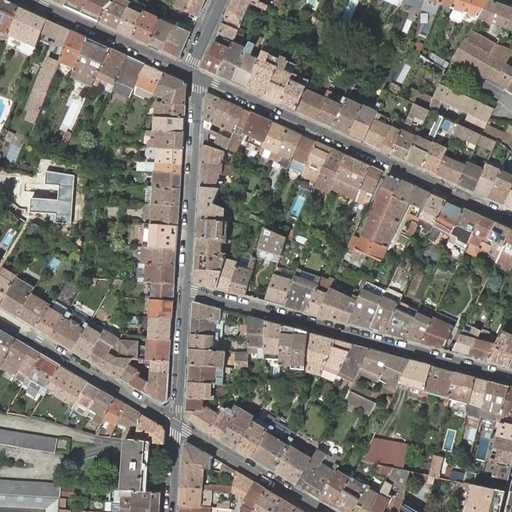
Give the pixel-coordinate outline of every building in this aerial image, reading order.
[(0,0),(0,31),(9,35),(21,8),(2,0),(0,0)] [(69,0),(67,7),(99,22),(105,9),(113,2),(108,0),(69,0)] [(105,9),(99,22),(119,31),(129,9),(130,4),(131,3),(125,0),(114,0),(113,1),(113,2),(105,9)] [(178,0),(175,6),(183,10),(199,17),(206,0),(205,0),(178,0)] [(237,27),(236,29),(239,30),(240,28),(251,3),(245,0),(233,0),(226,18),(238,23),(237,27)] [(245,0),(251,3),(265,9),(267,10),(268,6),(260,2),(261,0),(245,0)] [(404,0),(402,2),(422,10),(425,0),(404,0)] [(457,0),(442,0),(441,4),(454,9),(457,0)] [(457,0),(454,9),(467,14),(472,0),(457,0)] [(472,0),(467,14),(479,18),(481,16),(489,0),(472,0)] [(511,18),(511,7),(490,0),(489,0),(481,16),(479,18),(492,25),(493,23),(506,29),(511,18)] [(129,9),(119,31),(134,37),(143,16),(145,12),(141,9),(139,13),(131,10),(133,6),(130,4),(129,9)] [(21,8),(9,35),(37,48),(44,31),(48,20),(21,8)] [(454,9),(450,16),(462,21),(467,14),(454,9)] [(150,45),(161,19),(145,12),(143,16),(134,37),(150,45)] [(165,52),(176,26),(161,19),(150,45),(165,52)] [(60,25),(48,20),(44,31),(55,37),(60,25)] [(223,23),(219,33),(225,35),(235,39),(238,33),(239,30),(236,29),(223,23)] [(72,31),(60,25),(55,37),(68,43),(72,31)] [(180,59),(192,33),(188,32),(176,26),(165,52),(180,59)] [(497,44),(471,30),(465,39),(491,54),(497,44)] [(89,39),(72,31),(68,43),(60,62),(60,63),(56,73),(59,75),(64,64),(76,69),(89,39)] [(203,69),(218,76),(231,48),(221,44),(223,38),(225,35),(219,33),(215,42),(204,68),(203,68),(203,69)] [(231,48),(218,76),(233,83),(246,53),(238,49),(240,45),(244,35),(238,33),(235,39),(233,42),(231,48)] [(100,44),(89,39),(76,69),(73,78),(76,79),(76,80),(76,81),(77,81),(88,86),(89,86),(90,86),(94,87),(95,85),(98,78),(111,49),(100,44)] [(465,39),(454,56),(455,60),(496,83),(507,63),(491,54),(465,39)] [(246,53),(233,83),(248,89),(261,59),(252,56),(256,45),(251,42),(248,49),(246,53)] [(261,59),(248,89),(265,97),(282,56),(279,55),(282,50),(275,46),(273,46),(267,43),(264,51),(261,59)] [(413,43),(411,49),(419,53),(421,47),(413,43)] [(511,50),(497,44),(491,54),(507,63),(511,65),(511,50)] [(286,48),(282,56),(265,97),(282,105),(294,74),(303,56),(286,48)] [(128,57),(111,49),(98,78),(95,85),(98,87),(102,80),(115,86),(117,82),(128,57)] [(431,52),(428,59),(434,62),(435,63),(439,57),(431,52)] [(320,58),(329,62),(331,57),(322,53),(320,58)] [(427,58),(421,54),(417,61),(430,68),(434,62),(428,59),(427,58)] [(60,63),(60,62),(50,57),(37,89),(28,112),(39,116),(48,94),(56,73),(60,63)] [(115,86),(113,90),(130,98),(134,90),(136,86),(136,84),(145,64),(128,57),(117,82),(115,86)] [(439,57),(435,63),(446,70),(450,63),(439,57)] [(511,65),(507,63),(496,83),(507,89),(511,81),(511,65)] [(166,74),(145,64),(136,84),(157,93),(166,74)] [(187,83),(166,74),(157,93),(165,97),(164,103),(172,105),(174,105),(186,105),(187,84),(187,83)] [(294,74),(282,105),(297,111),(307,89),(310,81),(305,79),(298,76),(294,74)] [(439,85),(442,79),(434,76),(430,85),(438,88),(439,85)] [(73,78),(70,85),(91,94),(94,87),(90,86),(89,86),(88,86),(77,81),(76,81),(76,80),(76,79),(73,78)] [(435,99),(430,111),(438,115),(442,101),(470,114),(467,120),(464,122),(463,127),(480,135),(485,124),(492,109),(442,86),(445,79),(442,78),(442,79),(439,85),(438,88),(435,99)] [(345,106),(334,128),(349,135),(355,122),(363,106),(352,101),(356,92),(360,83),(357,81),(353,90),(348,99),(345,106)] [(307,89),(297,111),(318,121),(329,99),(332,93),(336,86),(332,84),(328,90),(325,97),(307,89)] [(430,111),(435,99),(413,89),(407,101),(415,104),(430,111)] [(359,94),(356,92),(352,101),(363,106),(367,98),(368,98),(363,95),(359,94)] [(212,124),(222,99),(208,93),(207,93),(207,94),(205,120),(212,124)] [(367,98),(363,106),(374,111),(378,103),(377,102),(373,101),(367,98)] [(212,124),(223,129),(234,104),(222,99),(212,124)] [(329,99),(318,121),(334,128),(345,106),(329,99)] [(185,119),(186,105),(174,105),(172,105),(164,103),(153,101),(150,106),(156,107),(157,105),(158,105),(161,106),(160,117),(185,119)] [(355,122),(349,135),(365,142),(370,129),(375,119),(378,113),(381,105),(378,103),(374,111),(363,106),(355,122)] [(234,134),(245,109),(234,104),(223,129),(234,134)] [(425,121),(430,111),(415,104),(409,118),(407,122),(406,123),(412,126),(413,120),(415,116),(425,121)] [(244,133),(253,113),(245,109),(234,134),(231,140),(228,149),(236,152),(240,143),(244,133)] [(25,119),(36,123),(39,116),(28,112),(25,119)] [(264,142),(273,122),(253,113),(244,133),(248,135),(245,142),(261,149),(262,147),(264,142)] [(370,129),(365,142),(383,150),(393,127),(390,126),(383,122),(379,121),(382,115),(378,113),(375,119),(370,129)] [(418,137),(407,161),(422,168),(433,144),(433,143),(445,118),(439,115),(427,141),(418,137)] [(184,133),(185,119),(160,117),(159,117),(156,117),(155,117),(155,120),(154,128),(154,131),(158,132),(184,133)] [(277,154),(288,129),(273,122),(264,142),(262,147),(261,149),(259,154),(274,161),(277,154)] [(459,125),(452,122),(448,131),(455,134),(459,125)] [(511,137),(511,136),(509,135),(485,124),(480,135),(482,136),(497,142),(503,145),(505,146),(508,148),(511,137)] [(480,135),(463,127),(459,125),(455,134),(455,135),(474,144),(469,154),(472,156),(478,144),(482,136),(480,135)] [(227,150),(228,149),(231,140),(220,135),(210,130),(205,127),(204,141),(227,150)] [(393,127),(383,150),(392,155),(403,131),(404,129),(402,127),(401,127),(399,130),(393,127)] [(292,159),(303,136),(288,129),(277,154),(274,161),(277,162),(280,156),(283,157),(280,163),(288,167),(291,161),(292,159)] [(403,131),(392,155),(407,161),(418,137),(421,131),(421,130),(416,130),(416,136),(403,131)] [(61,143),(67,145),(73,134),(67,131),(61,143)] [(183,149),(184,133),(158,132),(154,131),(148,131),(148,135),(153,136),(154,136),(158,136),(157,140),(153,139),(149,143),(149,147),(153,148),(157,148),(183,149)] [(307,165),(317,142),(303,136),(292,159),(291,161),(288,167),(288,169),(302,175),(307,165)] [(497,142),(482,136),(478,144),(493,151),(497,142)] [(307,165),(302,175),(317,182),(321,172),(332,149),(317,142),(307,165)] [(433,144),(422,168),(437,175),(443,160),(445,156),(448,150),(437,145),(433,143),(433,144)] [(204,144),(202,163),(223,164),(225,152),(204,144)] [(182,165),(183,149),(157,148),(153,148),(153,151),(157,152),(156,160),(152,159),(152,163),(156,163),(182,165)] [(316,183),(315,187),(322,191),(324,186),(321,185),(326,174),(336,179),(347,155),(332,149),(321,172),(317,182),(316,183)] [(443,160),(437,175),(459,185),(468,167),(469,163),(470,161),(466,160),(464,165),(455,161),(458,154),(448,149),(448,150),(445,156),(443,160)] [(361,190),(371,166),(347,155),(336,179),(332,188),(357,199),(361,190)] [(155,171),(182,173),(182,165),(156,163),(152,163),(145,162),(137,162),(136,170),(147,171),(150,171),(155,171)] [(202,163),(201,188),(220,189),(224,182),(218,182),(218,179),(219,179),(220,175),(222,175),(234,176),(234,165),(231,165),(223,164),(202,163)] [(468,167),(459,185),(475,192),(484,170),(469,163),(468,167)] [(79,170),(45,164),(41,184),(76,190),(79,170)] [(484,170),(475,192),(489,199),(502,171),(487,164),(484,170)] [(357,215),(363,217),(368,206),(373,195),(383,172),(371,166),(361,190),(367,193),(363,203),(357,215)] [(502,171),(489,199),(504,205),(511,188),(511,175),(504,172),(506,168),(504,167),(502,171)] [(153,187),(181,189),(182,173),(155,171),(150,171),(150,175),(154,175),(154,183),(149,183),(149,187),(153,187)] [(332,189),(332,188),(336,179),(326,174),(321,185),(324,186),(327,187),(332,189)] [(389,174),(383,188),(395,193),(402,180),(389,174)] [(374,241),(388,247),(409,204),(417,187),(402,180),(395,193),(374,241)] [(180,206),(181,189),(153,187),(149,187),(149,190),(153,190),(152,204),(180,206)] [(417,187),(409,204),(411,205),(419,188),(417,187)] [(201,188),(199,220),(221,221),(221,212),(223,212),(224,209),(222,208),(213,204),(220,189),(201,188)] [(383,188),(361,235),(374,241),(395,193),(383,188)] [(425,211),(432,194),(419,188),(411,205),(413,205),(420,208),(416,216),(421,219),(421,218),(424,211),(425,211)] [(357,199),(356,200),(363,203),(367,193),(361,190),(357,199)] [(245,198),(253,202),(255,196),(247,192),(245,198)] [(432,232),(447,201),(432,194),(425,211),(424,211),(421,218),(421,219),(419,221),(419,224),(418,225),(432,232)] [(451,238),(452,236),(465,209),(447,201),(432,232),(429,239),(434,241),(439,231),(451,238)] [(178,226),(180,206),(152,204),(152,216),(146,215),(145,224),(151,224),(178,226)] [(456,245),(466,249),(468,246),(469,243),(474,234),(482,217),(465,209),(452,236),(459,239),(458,241),(456,245)] [(250,221),(262,226),(265,221),(249,214),(247,219),(250,221)] [(474,234),(469,243),(479,247),(483,238),(488,241),(489,239),(490,239),(497,223),(482,217),(474,234)] [(228,226),(228,222),(226,222),(221,221),(199,220),(197,238),(227,240),(227,237),(228,226)] [(418,225),(419,224),(413,221),(407,234),(412,237),(418,225)] [(504,246),(511,230),(511,229),(497,223),(490,239),(489,239),(488,241),(487,244),(489,246),(492,247),(494,241),(504,246)] [(25,232),(23,236),(26,237),(38,244),(46,230),(35,224),(33,225),(28,234),(25,232)] [(177,249),(178,226),(151,224),(145,224),(145,229),(151,229),(150,242),(144,242),(144,247),(177,249)] [(281,225),(277,233),(287,238),(291,239),(295,231),(281,225)] [(276,258),(279,260),(281,256),(287,238),(277,233),(265,228),(259,249),(258,253),(261,254),(262,250),(277,254),(276,258)] [(511,230),(504,246),(497,262),(503,265),(502,267),(510,271),(511,268),(511,267),(511,230)] [(382,260),(386,252),(388,247),(374,241),(361,235),(360,238),(355,236),(350,246),(348,251),(347,252),(353,255),(356,249),(363,252),(379,260),(382,260)] [(197,255),(226,257),(227,254),(226,254),(222,254),(222,243),(227,244),(227,240),(197,238),(197,255)] [(466,249),(466,251),(478,257),(482,249),(479,247),(469,243),(468,246),(466,249)] [(177,249),(144,247),(142,264),(147,264),(176,266),(177,249)] [(70,261),(80,266),(81,251),(76,248),(70,261)] [(360,258),(363,252),(356,249),(353,255),(360,258)] [(258,253),(257,256),(279,262),(279,260),(276,258),(277,254),(262,250),(261,254),(258,253)] [(222,271),(225,259),(226,257),(197,255),(196,270),(222,271)] [(230,291),(245,296),(253,270),(256,258),(252,256),(251,260),(248,269),(238,265),(230,291)] [(248,269),(251,260),(240,257),(239,263),(238,265),(248,269)] [(217,288),(230,291),(238,265),(239,263),(234,262),(228,260),(225,259),(222,271),(217,288)] [(483,265),(493,270),(495,265),(485,260),(483,265)] [(142,264),(139,264),(139,268),(146,268),(146,278),(139,278),(138,281),(146,282),(152,282),(175,284),(176,266),(147,264),(142,264)] [(0,305),(0,306),(14,282),(17,277),(19,274),(5,266),(1,274),(0,274),(0,305)] [(265,301),(285,306),(294,281),(279,275),(281,269),(281,267),(277,266),(274,274),(265,301)] [(279,275),(294,281),(296,276),(296,275),(281,269),(279,275)] [(285,306),(306,312),(317,289),(319,285),(322,278),(317,276),(315,283),(300,278),(302,271),(298,269),(296,275),(296,276),(294,281),(285,306)] [(195,282),(217,288),(222,271),(196,270),(195,281),(195,282)] [(315,283),(317,276),(302,271),(300,278),(315,283)] [(306,312),(319,315),(329,294),(322,291),(328,277),(323,275),(322,278),(319,285),(317,289),(306,312)] [(12,313),(17,316),(32,292),(35,287),(32,285),(33,285),(32,282),(23,276),(20,277),(19,278),(17,277),(14,282),(0,306),(12,313)] [(329,294),(331,288),(335,280),(328,277),(322,291),(329,294)] [(174,301),(175,284),(152,282),(152,291),(152,294),(152,296),(147,296),(146,300),(148,300),(151,300),(152,300),(174,301)] [(349,323),(370,329),(383,299),(384,297),(387,291),(384,290),(380,297),(376,295),(380,288),(368,282),(364,290),(363,291),(360,298),(359,301),(349,323)] [(319,315),(349,323),(359,301),(360,298),(363,291),(360,289),(357,297),(354,295),(353,298),(331,288),(329,294),(319,315)] [(370,329),(386,334),(397,309),(399,304),(400,302),(402,296),(399,294),(395,302),(388,299),(392,291),(388,289),(387,291),(384,297),(383,299),(370,329)] [(395,302),(399,294),(392,291),(388,299),(395,302)] [(26,322),(36,328),(49,306),(51,304),(53,300),(50,298),(48,302),(32,292),(17,316),(26,322)] [(49,335),(53,338),(66,316),(52,308),(56,302),(53,300),(51,304),(49,306),(36,328),(49,335)] [(173,319),(174,301),(152,300),(151,317),(173,319)] [(193,303),(192,319),(216,321),(220,321),(221,309),(219,308),(195,301),(193,303)] [(70,309),(56,302),(52,308),(66,316),(68,312),(70,309)] [(386,334),(406,339),(416,318),(418,312),(418,311),(416,310),(408,306),(400,302),(399,304),(397,309),(386,334)] [(429,317),(431,313),(420,308),(418,311),(418,312),(429,317)] [(87,320),(70,309),(68,312),(72,314),(69,319),(71,321),(72,320),(80,325),(80,326),(83,328),(83,327),(86,322),(87,320)] [(67,346),(75,350),(89,326),(90,325),(90,324),(94,317),(90,315),(86,322),(83,327),(83,328),(80,326),(80,325),(72,320),(71,321),(69,319),(72,314),(68,312),(66,316),(53,338),(67,346)] [(432,319),(433,317),(435,313),(432,312),(431,313),(429,317),(418,312),(416,318),(406,339),(421,343),(432,319)] [(456,322),(435,313),(433,317),(438,319),(437,323),(441,325),(443,321),(454,327),(456,322)] [(259,359),(265,359),(266,352),(266,321),(249,316),(249,325),(249,338),(248,347),(248,352),(259,352),(259,359)] [(171,341),(173,319),(151,317),(150,340),(171,341)] [(421,343),(444,350),(448,342),(454,327),(443,321),(441,325),(437,323),(438,319),(433,317),(432,319),(421,343)] [(192,319),(191,334),(215,336),(219,336),(220,333),(220,325),(220,321),(216,321),(192,319)] [(105,329),(92,321),(90,324),(90,325),(89,326),(102,334),(103,332),(105,329)] [(266,352),(265,359),(266,359),(269,359),(281,359),(281,352),(283,334),(283,326),(266,321),(266,352)] [(470,334),(474,327),(466,324),(463,331),(470,334)] [(240,325),(240,337),(249,338),(249,325),(240,325)] [(89,326),(75,350),(84,356),(88,359),(102,334),(89,326)] [(281,359),(281,365),(288,366),(288,368),(293,369),(293,367),(296,337),(296,334),(296,329),(283,326),(283,334),(281,352),(281,359)] [(469,356),(489,362),(496,346),(480,341),(482,337),(484,337),(486,331),(488,328),(484,326),(481,331),(477,340),(477,341),(469,356)] [(453,352),(469,356),(477,341),(477,340),(481,331),(474,327),(470,334),(463,331),(460,337),(453,352)] [(0,370),(1,368),(4,362),(16,338),(5,332),(1,329),(0,331),(0,370)] [(102,334),(88,359),(100,366),(103,368),(120,338),(105,329),(103,332),(102,334)] [(293,367),(293,369),(305,370),(305,369),(306,360),(308,338),(309,332),(296,329),(296,334),(296,337),(293,367)] [(480,341),(496,346),(500,337),(486,331),(484,337),(482,337),(480,341)] [(500,365),(511,368),(511,364),(511,334),(503,331),(500,337),(496,346),(489,362),(500,365)] [(336,340),(309,332),(308,338),(306,360),(305,369),(310,370),(317,372),(322,373),(323,369),(325,365),(332,348),(336,340)] [(191,334),(191,349),(218,351),(219,347),(219,340),(219,336),(215,336),(191,334)] [(121,343),(121,338),(121,337),(120,338),(103,368),(117,376),(121,378),(129,364),(133,359),(120,358),(121,343)] [(4,362),(1,368),(6,371),(10,365),(16,369),(14,372),(13,375),(15,376),(17,374),(19,371),(32,348),(20,341),(16,338),(4,362)] [(124,343),(125,339),(124,339),(121,338),(121,343),(120,358),(133,359),(138,359),(139,343),(129,342),(129,344),(124,343)] [(170,361),(171,341),(150,340),(147,340),(146,360),(151,360),(170,361)] [(353,345),(336,340),(332,348),(325,365),(323,369),(326,371),(335,375),(338,376),(348,355),(353,345)] [(348,386),(351,387),(353,383),(355,379),(364,360),(370,349),(353,345),(348,355),(338,376),(336,380),(340,382),(342,377),(343,374),(352,378),(350,381),(348,386)] [(17,374),(15,376),(18,378),(21,372),(28,376),(42,354),(34,349),(32,348),(19,371),(17,374)] [(191,349),(189,365),(225,367),(225,351),(218,351),(191,349)] [(351,387),(349,391),(353,393),(369,401),(373,393),(357,385),(359,380),(362,374),(378,382),(380,380),(384,370),(387,364),(391,355),(370,349),(364,360),(355,379),(353,383),(351,387)] [(237,368),(248,369),(248,353),(237,352),(237,368)] [(48,358),(42,354),(28,376),(24,384),(23,387),(27,389),(28,387),(32,381),(43,387),(39,393),(44,396),(47,390),(61,366),(48,358)] [(411,360),(391,355),(387,364),(384,370),(380,380),(392,385),(391,388),(391,389),(395,391),(400,382),(405,373),(411,360)] [(169,373),(170,361),(151,360),(146,360),(143,360),(143,364),(151,364),(150,371),(169,373)] [(432,366),(411,360),(405,373),(400,382),(411,385),(421,387),(419,396),(423,397),(425,392),(425,389),(432,366)] [(139,370),(129,364),(121,378),(129,383),(131,384),(136,375),(138,371),(139,370)] [(215,384),(223,384),(224,378),(224,372),(230,373),(230,368),(225,367),(189,365),(188,382),(215,384)] [(61,399),(64,393),(76,374),(66,369),(61,366),(47,390),(51,393),(61,399)] [(456,373),(432,366),(425,389),(425,392),(423,397),(427,398),(428,393),(446,398),(444,403),(445,406),(447,407),(449,399),(456,373)] [(139,376),(141,373),(138,371),(136,375),(131,384),(139,389),(143,391),(148,382),(139,376)] [(168,384),(169,373),(150,371),(149,383),(168,384)] [(476,378),(456,373),(449,399),(447,407),(451,408),(453,400),(470,404),(476,378)] [(60,399),(70,405),(74,408),(78,401),(90,383),(80,377),(76,374),(64,393),(61,399),(60,399)] [(484,408),(490,382),(476,378),(470,404),(468,412),(467,413),(481,417),(482,416),(484,408)] [(32,381),(28,387),(39,393),(43,387),(32,381)] [(167,401),(168,384),(149,383),(148,382),(143,391),(154,398),(163,404),(167,401)] [(210,399),(214,400),(215,396),(215,387),(215,384),(188,382),(187,398),(204,399),(210,399)] [(510,388),(490,382),(484,408),(482,416),(501,421),(502,417),(503,413),(510,388)] [(78,401),(74,408),(85,414),(88,416),(89,414),(92,410),(103,391),(92,384),(90,383),(78,401)] [(501,421),(506,423),(508,414),(511,415),(511,388),(510,388),(503,413),(502,417),(501,421)] [(107,393),(103,391),(92,410),(89,414),(98,420),(97,422),(101,424),(102,422),(116,398),(107,393)] [(345,399),(372,412),(373,409),(377,404),(373,402),(369,401),(353,393),(349,391),(345,399)] [(302,412),(305,413),(309,403),(311,398),(303,396),(302,412)] [(108,429),(105,436),(110,437),(112,432),(118,422),(127,405),(119,400),(116,398),(102,422),(101,424),(100,425),(103,427),(106,422),(110,424),(107,429),(108,429)] [(187,398),(187,411),(203,412),(206,407),(206,406),(207,405),(204,404),(204,399),(187,398)] [(387,398),(383,407),(387,409),(392,399),(389,398),(387,398)] [(468,412),(470,404),(453,400),(451,408),(468,412)] [(377,404),(373,409),(384,414),(387,409),(383,407),(377,404)] [(127,427),(121,438),(126,439),(129,439),(130,435),(131,429),(133,427),(139,428),(140,421),(144,415),(132,408),(127,405),(118,422),(127,427)] [(201,426),(209,431),(223,407),(220,405),(216,412),(206,406),(206,407),(203,412),(187,411),(186,415),(189,419),(201,426)] [(218,437),(223,439),(237,415),(234,414),(234,411),(230,408),(227,409),(223,407),(209,431),(218,437)] [(231,444),(238,449),(255,422),(257,417),(254,415),(245,410),(241,408),(237,415),(223,439),(231,444)] [(130,435),(129,439),(137,440),(147,442),(152,442),(165,444),(165,431),(163,427),(144,415),(140,421),(139,428),(133,427),(131,429),(130,435)] [(248,455),(253,458),(268,432),(269,430),(272,426),(276,419),(269,415),(265,422),(257,417),(255,422),(238,449),(248,455)] [(268,467),(275,471),(291,446),(294,439),(291,437),(290,437),(285,434),(282,432),(275,428),(272,426),(269,430),(268,432),(253,458),(268,467)] [(394,468),(403,470),(411,442),(378,426),(361,461),(379,465),(394,468)] [(0,444),(56,453),(56,450),(58,439),(0,429),(0,444)] [(511,441),(497,437),(494,448),(493,451),(496,451),(497,451),(497,448),(499,449),(511,452),(511,441)] [(69,441),(58,439),(56,450),(67,452),(69,441)] [(129,439),(126,439),(126,445),(125,453),(123,491),(126,491),(144,492),(148,492),(151,455),(151,448),(152,442),(147,442),(137,440),(129,439)] [(291,446),(275,471),(291,480),(298,484),(313,459),(316,452),(312,450),(308,456),(295,448),(298,442),(294,439),(291,446)] [(308,456),(312,450),(298,442),(295,448),(308,456)] [(184,446),(183,463),(205,465),(205,469),(212,470),(212,456),(206,452),(205,453),(195,447),(189,444),(184,446)] [(497,456),(492,455),(491,459),(490,463),(511,467),(511,452),(499,449),(499,451),(497,456)] [(303,488),(320,498),(337,470),(339,466),(336,464),(333,469),(318,460),(321,455),(316,452),(313,459),(298,484),(303,488)] [(333,469),(336,464),(321,455),(318,460),(333,469)] [(429,476),(435,477),(439,477),(443,458),(434,456),(429,476)] [(183,463),(182,487),(204,490),(206,490),(213,490),(233,492),(234,487),(204,485),(205,469),(205,465),(183,463)] [(223,463),(220,472),(236,477),(237,471),(223,463)] [(511,467),(490,463),(487,475),(509,480),(511,467)] [(375,471),(388,479),(394,468),(379,465),(375,471)] [(406,489),(409,478),(410,471),(403,470),(394,468),(388,479),(386,483),(381,492),(388,495),(393,486),(401,488),(406,489)] [(331,504),(335,507),(345,490),(352,477),(350,476),(349,476),(348,477),(342,474),(340,472),(337,470),(320,498),(331,504)] [(237,510),(241,510),(242,509),(247,500),(256,482),(242,474),(237,471),(236,477),(234,487),(233,492),(232,497),(234,498),(236,494),(242,497),(237,510)] [(430,480),(434,481),(435,477),(429,476),(410,471),(409,478),(430,483),(430,480)] [(466,475),(452,471),(452,472),(450,480),(457,481),(464,483),(466,475)] [(476,474),(467,471),(466,475),(464,483),(465,483),(469,484),(470,484),(473,485),(476,474)] [(343,511),(352,511),(360,499),(367,485),(369,483),(366,481),(357,476),(355,479),(352,477),(345,490),(335,507),(343,511)] [(0,479),(0,494),(11,495),(35,497),(61,498),(61,496),(61,486),(61,483),(0,479)] [(464,483),(457,481),(453,499),(461,500),(465,483),(464,483)] [(247,500),(242,509),(247,511),(254,511),(254,510),(267,489),(256,482),(247,500)] [(352,511),(370,511),(373,507),(379,495),(372,491),(374,489),(371,487),(372,486),(371,484),(369,483),(367,485),(360,499),(352,511)] [(461,500),(458,511),(501,511),(506,492),(495,489),(473,485),(470,484),(469,484),(465,483),(461,500)] [(182,487),(180,505),(202,507),(210,507),(211,508),(212,502),(213,490),(206,490),(204,490),(182,487)] [(75,488),(64,488),(63,495),(75,496),(75,488)] [(401,511),(402,511),(403,506),(406,489),(401,488),(397,508),(399,510),(398,511),(401,511)] [(273,511),(282,498),(270,491),(267,489),(254,510),(254,511),(273,511)] [(126,491),(123,491),(123,492),(122,500),(119,500),(114,499),(113,502),(122,502),(161,505),(162,493),(148,492),(144,492),(126,491)] [(0,511),(59,511),(60,509),(61,498),(35,497),(11,495),(0,494),(0,511)] [(370,511),(384,511),(391,500),(380,494),(379,495),(373,507),(370,511)] [(273,511),(294,511),(297,507),(285,500),(282,498),(273,511)] [(160,511),(161,505),(122,502),(122,504),(122,508),(132,509),(131,511),(160,511)]
